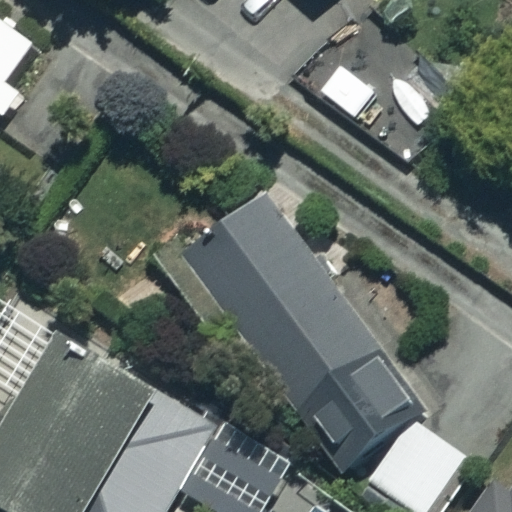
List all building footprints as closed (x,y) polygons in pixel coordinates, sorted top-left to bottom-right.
[(0,126),(30,150),(53,120),(82,145),(109,115),(155,150),(195,98),(83,12),(47,59),(0,23),(0,126)] [(422,414),(264,201),(163,276),(221,353),(239,340),(308,433),(319,425),(351,467),(422,414)] [(249,511),(276,465),(61,342),(0,450),(0,511),(249,511)] [(444,511),(478,471),(416,421),(368,482),(405,511),(444,511)] [(511,511),(511,500),(493,487),(475,511),(511,511)]
